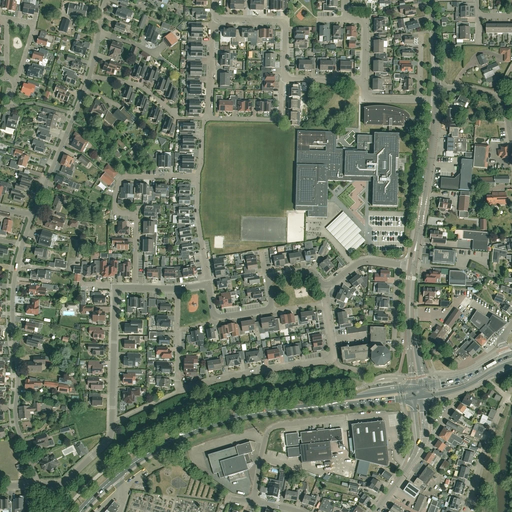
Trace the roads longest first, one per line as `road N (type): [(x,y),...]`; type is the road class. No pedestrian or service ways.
road 1 (primary): [(303,407),(231,419),(168,442),(80,511)]
road 2 (residential): [(253,502),(267,435),(278,425),(387,414),(397,456),(408,466)]
road 3 (residential): [(36,484),(16,412),(13,300),(23,245)]
road 4 (residential): [(183,390),(330,360),(325,304)]
road 5 (residential): [(136,288),(137,216),(115,209),(122,178),(198,178)]
road 6 (residential): [(33,214),(90,76)]
road 7 (tertiary): [(417,239),(436,101)]
road 8 (residential): [(114,287),(111,425)]
road 9 (residential): [(90,76),(136,86),(180,119),(206,119)]
road 10 (tertiary): [(409,265),(414,388)]
road 11 (residential): [(286,78),(284,23),(217,18)]
road 12 (tertiary): [(420,387),(411,315),(415,266)]
